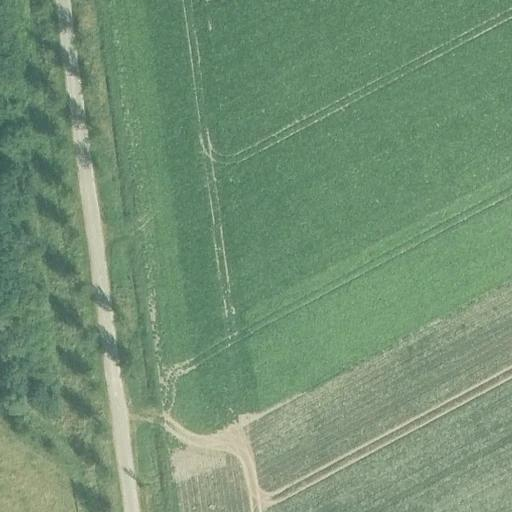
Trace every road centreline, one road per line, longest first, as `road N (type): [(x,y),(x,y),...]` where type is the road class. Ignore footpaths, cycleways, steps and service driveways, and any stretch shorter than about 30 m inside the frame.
road 1 (unclassified): [(134,511),(64,0)]
road 2 (track): [(0,312),(126,452)]
